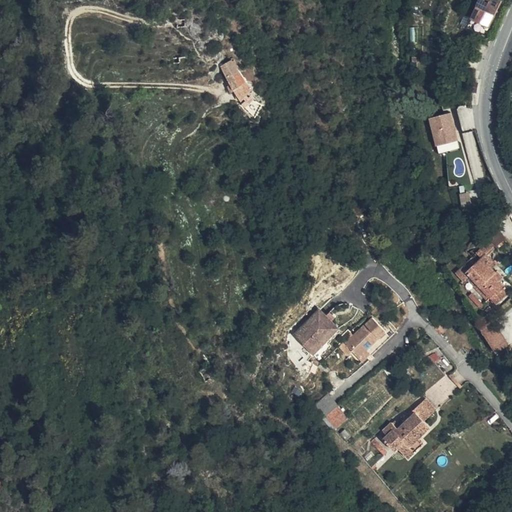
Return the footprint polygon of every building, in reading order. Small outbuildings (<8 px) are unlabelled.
[(491,37),(507,2),(502,0),(486,0),(478,15),(472,29),(491,37)] [(246,94),(258,79),(236,52),(226,58),(246,94)] [(441,150),(461,144),(453,117),(433,122),(441,150)] [(475,254),(480,259),(488,251),(483,247),(475,254)] [(490,271),(480,259),(475,254),(466,263),(470,267),(467,270),(464,267),(451,280),(459,288),(466,282),(478,295),(476,297),(480,301),(483,299),(488,305),(493,299),(495,301),(502,293),(497,288),(491,281),(493,279),(487,273),(490,271)] [(495,278),(493,279),(491,281),(497,288),(501,284),(495,278)] [(493,299),(488,305),(494,311),(499,305),(495,301),(493,299)] [(317,354),(343,328),(324,309),(298,335),(317,354)] [(390,333),(377,318),(357,337),(353,332),(346,340),(349,344),(357,352),(363,358),(373,348),(390,333)] [(488,325),(478,335),(499,356),(509,346),(488,325)] [(349,344),(346,340),(341,344),(352,356),(357,352),(349,344)] [(373,348),(363,358),(366,361),(376,352),(373,348)] [(317,372),(320,365),(311,362),(309,369),(317,372)] [(210,370),(216,382),(228,376),(223,363),(219,365),(210,370)] [(425,380),(424,385),(432,395),(449,381),(440,369),(425,380)] [(320,404),(331,415),(343,404),(334,395),(332,393),(320,404)] [(420,411),(430,424),(440,416),(429,403),(420,411)] [(343,404),(331,415),(338,421),(349,410),(343,404)] [(429,426),(430,424),(420,411),(414,416),(417,418),(405,429),(401,432),(394,425),(385,433),(389,439),(386,443),(396,456),(400,453),(408,463),(422,452),(417,446),(422,442),(434,432),(429,426)] [(401,432),(405,429),(398,422),(394,425),(401,432)] [(388,457),(374,441),(370,445),(384,461),(388,457)] [(427,447),(422,442),(417,446),(422,452),(427,447)]
